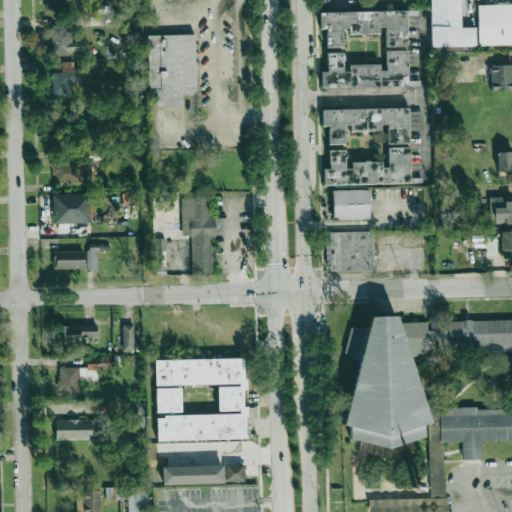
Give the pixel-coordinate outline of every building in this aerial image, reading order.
[(45,0),(47,10),(63,9),(62,0),(45,0)] [(459,0),(429,0),(430,46),(475,45),(475,27),(461,28),(459,0)] [(478,46),(511,44),(511,3),(477,5),(478,46)] [(408,86),(407,10),(319,12),(320,29),(326,29),(326,47),(345,47),(344,33),(385,32),(385,48),(385,65),(345,66),(345,52),(326,53),(327,71),(321,72),(321,88),(408,86)] [(71,26),(50,27),(51,53),(85,52),(85,41),(72,41),(71,26)] [(145,34),(146,93),(152,93),(152,106),(176,106),(176,94),(196,94),(195,69),(190,63),(190,43),(195,43),(195,33),(145,34)] [(52,94),(69,94),(69,82),(74,82),(74,61),(62,61),(62,72),(51,72),(52,94)] [(511,89),(511,64),(490,65),(491,90),(511,89)] [(322,109),(322,126),(328,126),(328,144),(347,144),(346,131),(385,130),(385,144),(409,143),(409,108),(322,109)] [(52,136),(77,135),(76,114),(51,115),(52,136)] [(411,183),(410,146),(386,147),(386,161),(347,162),(347,149),(328,150),(329,168),(323,169),(323,185),(411,183)] [(497,171),(511,170),(511,150),(496,151),(497,171)] [(53,183),(88,182),(87,162),(53,163),(53,183)] [(333,190),(334,219),(370,218),(369,189),(333,190)] [(89,193),(52,195),(53,223),(90,223),(89,193)] [(214,275),(213,216),(209,216),(208,196),(181,197),(181,235),(190,235),(191,275),(214,275)] [(511,197),(491,197),(490,223),(511,223),(511,197)] [(511,230),(501,230),(501,251),(510,251),(510,255),(511,255),(511,230)] [(373,231),(325,232),(326,271),(374,270),(373,231)] [(87,269),(97,269),(97,251),(101,251),(101,244),(87,244),(87,269)] [(84,251),(55,251),(55,269),(84,268),(84,251)] [(348,328),(351,444),(422,443),(419,354),(428,354),(427,330),(511,362),(511,405),(440,408),(440,443),(461,442),(462,460),(481,459),(481,441),(511,440),(511,319),(408,322),(374,310),(367,327),(348,328)] [(121,351),(133,352),(134,325),(122,324),(121,351)] [(96,326),(59,325),(58,342),(96,342),(96,326)] [(97,381),(97,370),(110,370),(110,356),(86,356),(86,367),(58,367),(58,394),(79,394),(79,381),(97,381)] [(154,360),(155,386),(217,384),(218,414),(156,416),(157,441),(246,438),(245,407),(244,407),(243,390),(245,390),(245,358),(154,360)] [(155,388),(156,412),(182,412),(181,387),(155,388)] [(143,402),(126,403),(126,425),(144,425),(143,402)] [(102,420),(55,419),(55,438),(101,440),(102,420)] [(368,511),(445,511),(443,443),(429,443),(430,498),(368,499),(368,511)] [(243,481),(243,464),(226,465),(226,482),(243,481)] [(223,483),(223,465),(162,467),(162,485),(223,483)] [(147,511),(147,487),(127,488),(127,511),(147,511)] [(76,511),(100,511),(100,489),(76,490),(76,511)]
